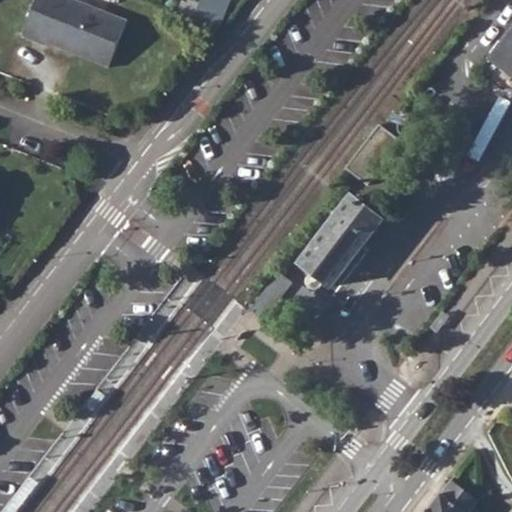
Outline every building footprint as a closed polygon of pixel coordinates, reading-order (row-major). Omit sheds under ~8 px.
[(33,39),(111,71),(130,23),(69,0),(29,0),(16,36),(31,43),(33,39)] [(223,29),(231,0),(201,0),(195,21),(223,29)] [(511,23),(481,63),(511,83),(511,23)] [(396,145),(374,129),(341,171),(362,188),(396,145)] [(326,290),(377,226),(344,200),(293,265),(326,290)] [(17,511),(40,483),(32,477),(5,511),(17,511)] [(479,501),(451,480),(426,511),(479,511),(479,510),(476,507),(479,503),(479,501)]
